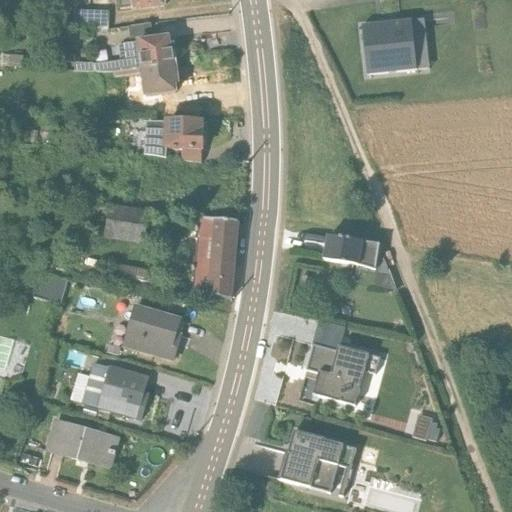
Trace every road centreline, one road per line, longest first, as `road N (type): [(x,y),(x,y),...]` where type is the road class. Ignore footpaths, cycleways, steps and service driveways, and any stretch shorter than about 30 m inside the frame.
road 1 (track): [(290,0),(500,511)]
road 2 (secondary): [(193,511),(235,378),(256,262),(262,126),(249,0)]
